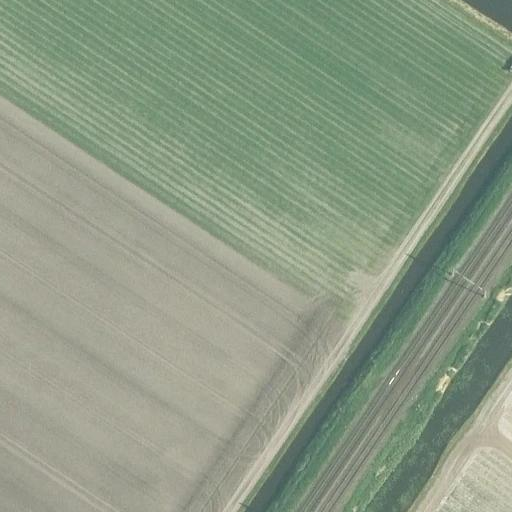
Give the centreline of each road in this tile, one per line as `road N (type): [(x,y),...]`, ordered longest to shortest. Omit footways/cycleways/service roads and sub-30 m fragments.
road 1 (track): [(511,84),(221,511)]
road 2 (track): [(423,511),(471,439),(511,468)]
